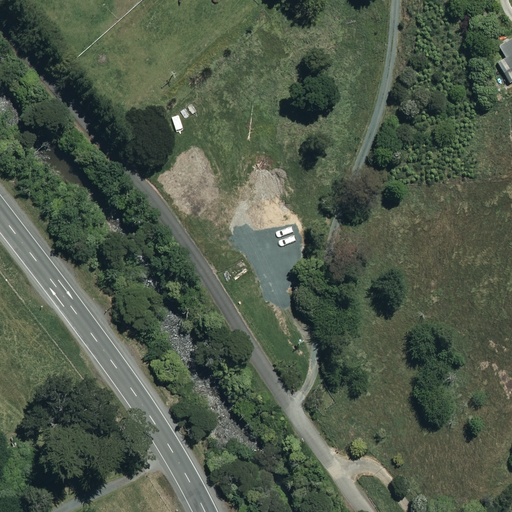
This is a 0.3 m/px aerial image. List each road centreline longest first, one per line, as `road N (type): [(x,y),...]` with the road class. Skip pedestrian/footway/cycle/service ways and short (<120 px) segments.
road 1 (unclassified): [(365,511),(206,275),(0,20)]
road 2 (trunk): [(0,227),(193,511)]
